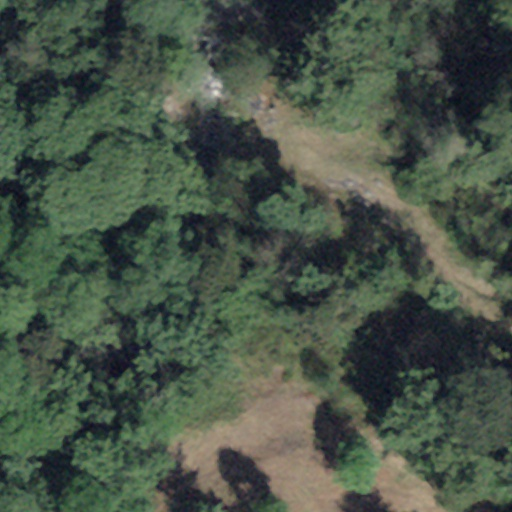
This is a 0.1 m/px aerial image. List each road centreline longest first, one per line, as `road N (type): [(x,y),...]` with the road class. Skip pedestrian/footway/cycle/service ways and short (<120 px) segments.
road 1 (track): [(426,251),(167,106),(103,0)]
road 2 (track): [(176,511),(154,481),(288,426),(365,454),(462,511)]
road 3 (track): [(511,338),(426,251)]
